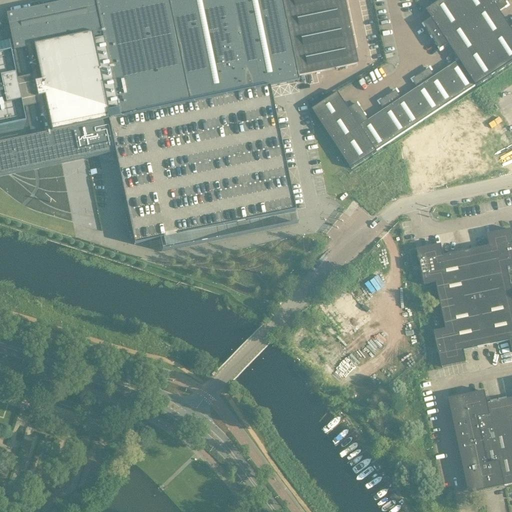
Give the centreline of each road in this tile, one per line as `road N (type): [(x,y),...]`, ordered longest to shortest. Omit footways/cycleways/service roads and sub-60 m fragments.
road 1 (unknown): [(309,511),(221,388),(170,362),(0,309)]
road 2 (unclassified): [(193,412),(394,209),(417,202)]
road 3 (secondary): [(193,412),(132,381),(0,339)]
road 4 (secondary): [(0,349),(131,392),(185,422)]
road 5 (secondary): [(283,511),(216,428),(193,412)]
road 6 (unclassified): [(357,99),(408,70),(394,0)]
road 7 (secondary): [(185,422),(215,445),(269,511)]
road 8 (unclassified): [(438,392),(469,511)]
road 9 (unclassified): [(417,202),(423,231),(511,214)]
